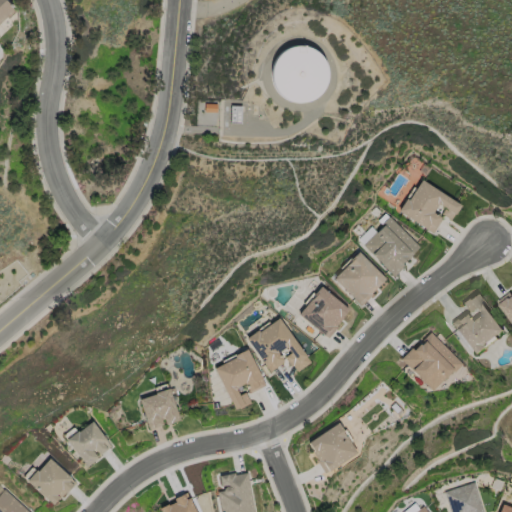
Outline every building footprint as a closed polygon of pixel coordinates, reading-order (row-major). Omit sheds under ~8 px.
[(0,0),(5,0),(13,8),(0,21),(0,0)] [(324,48),(272,47),(271,99),(323,100),(324,48)] [(398,213),(418,179),(460,204),(451,220),(443,215),(433,233),(398,213)] [(386,214),(421,248),(394,276),(359,242),(386,214)] [(360,307),(332,279),(358,253),(386,281),(360,307)] [(350,311),(327,339),(297,315),(320,287),(350,311)] [(468,310),(463,303),(477,292),(506,331),(475,355),(451,323),(468,310)] [(511,293),(511,323),(498,303),(511,293)] [(280,318),(308,364),(295,371),(288,360),(267,373),(247,339),(280,318)] [(433,391),(400,359),(429,330),(462,363),(433,391)] [(214,367),(248,351),(265,386),(246,394),(250,403),(234,410),(214,367)] [(147,429),(140,397),(171,389),(179,421),(147,429)] [(111,444),(88,466),(64,442),(88,419),(111,444)] [(357,454),(324,473),(306,442),(339,423),(357,454)] [(52,506),(24,479),(48,455),(75,483),(52,506)] [(248,470),(254,511),(222,511),(216,475),(248,470)] [(450,511),(444,492),(475,482),(484,511),(450,511)] [(0,511),(0,486),(30,511),(0,511)] [(160,511),(158,506),(188,493),(195,511),(160,511)] [(405,511),(417,501),(426,511),(405,511)]
